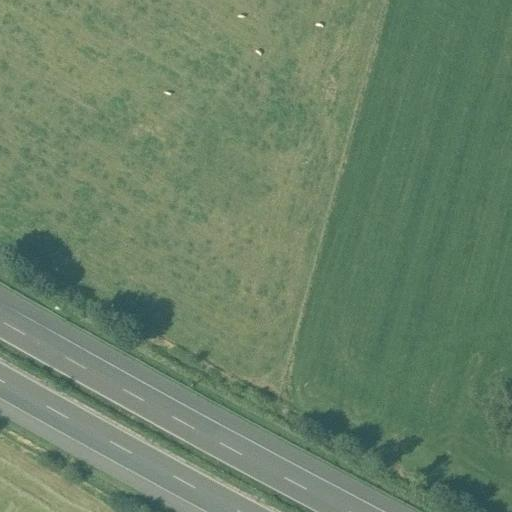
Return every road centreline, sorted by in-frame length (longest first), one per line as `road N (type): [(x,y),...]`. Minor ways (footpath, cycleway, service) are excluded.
road 1 (motorway): [(345,511),(0,322)]
road 2 (motorway): [(0,382),(236,511)]
